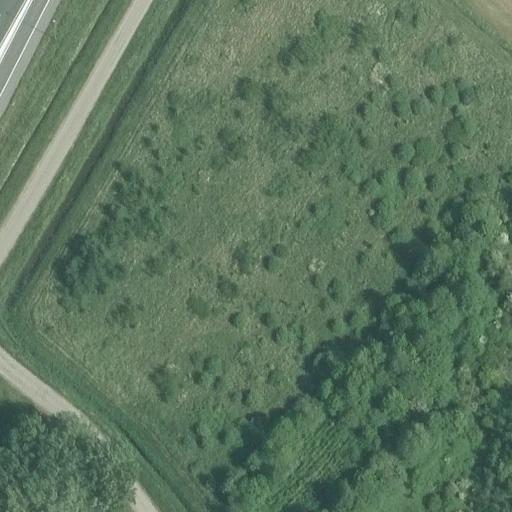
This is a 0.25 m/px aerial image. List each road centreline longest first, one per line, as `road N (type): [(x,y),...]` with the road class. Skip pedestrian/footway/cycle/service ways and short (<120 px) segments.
road 1 (unclassified): [(0,253),(141,0)]
road 2 (unclassified): [(148,511),(103,450),(0,359)]
